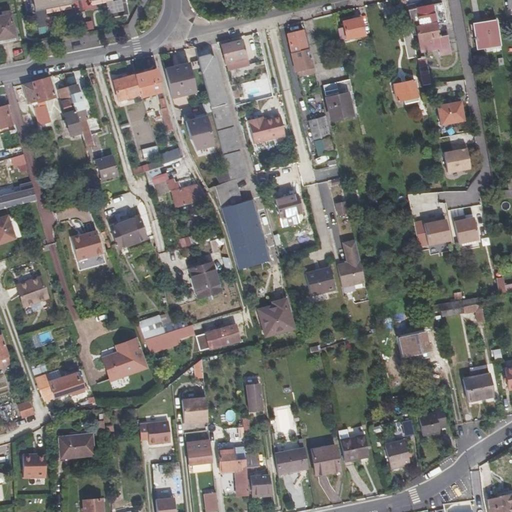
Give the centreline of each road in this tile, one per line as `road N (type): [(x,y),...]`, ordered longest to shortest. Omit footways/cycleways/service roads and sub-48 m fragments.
road 1 (residential): [(343,511),(412,497),(511,427)]
road 2 (residential): [(186,37),(0,74)]
road 3 (residential): [(339,0),(186,37)]
